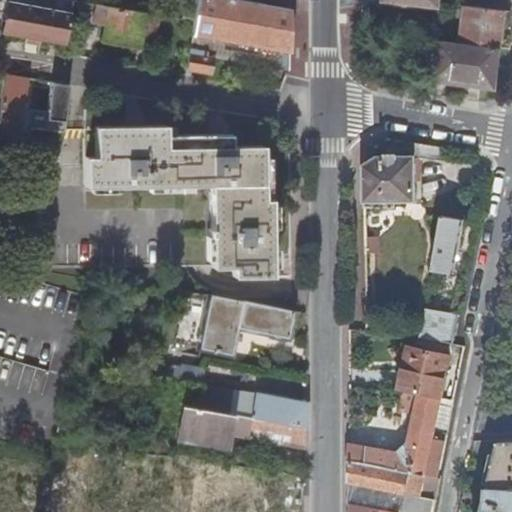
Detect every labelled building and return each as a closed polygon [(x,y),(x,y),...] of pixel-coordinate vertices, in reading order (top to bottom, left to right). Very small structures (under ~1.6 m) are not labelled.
[(6,0),(3,19),(67,30),(73,0),(6,0)] [(257,68),(274,69),(288,71),(287,9),(237,0),(196,0),(193,20),(185,76),(190,77),(191,70),(208,73),(209,69),(214,70),(216,58),(222,60),(221,61),(229,63),(225,83),(260,89),(263,74),(257,68)] [(150,38),(155,13),(107,5),(101,40),(137,46),(139,36),(150,38)] [(461,6),(457,43),(492,48),(495,48),(500,11),(461,6)] [(3,19),(1,31),(57,42),(64,43),(67,30),(3,19)] [(487,87),(492,48),(457,43),(434,40),(429,79),(451,82),(451,88),(465,90),(465,84),(487,87)] [(55,56),(62,57),(62,56),(64,43),(57,42),(55,56)] [(270,91),(274,69),(257,68),(263,74),(260,89),(270,91)] [(31,140),(48,143),(60,146),(68,85),(51,83),(48,111),(25,108),(28,87),(27,86),(28,78),(6,74),(0,120),(0,135),(20,139),(31,140)] [(96,157),(86,157),(87,187),(211,185),(213,266),(234,266),(234,276),(272,275),(271,198),(264,198),(263,145),(232,145),(232,135),(166,136),(166,125),(96,127),(96,157)] [(448,149),(422,145),(422,147),(416,146),(416,156),(417,156),(417,159),(446,163),(448,149)] [(379,157),(365,167),(366,208),(406,208),(406,201),(417,201),(416,157),(401,157),(401,156),(398,156),(398,154),(385,154),(385,156),(383,156),(383,157),(379,157)] [(463,227),(464,220),(445,217),(442,217),(433,269),(454,274),(461,241),(461,239),(463,227)] [(463,227),(478,229),(480,223),(464,220),(463,227)] [(287,338),(292,312),(211,296),(199,349),(230,355),(236,326),(287,338)] [(426,309),(420,338),(454,345),(460,316),(426,309)] [(409,371),(405,370),(404,370),(400,390),(442,398),(450,358),(415,349),(409,371)] [(409,371),(415,349),(410,349),(405,370),(409,371)] [(90,421),(94,392),(97,369),(88,367),(84,389),(80,420),(90,421)] [(187,383),(182,407),(199,407),(203,385),(187,383)] [(270,396),(203,385),(199,407),(304,426),(304,402),(287,399),(287,397),(271,394),(270,396)] [(435,434),(441,406),(442,400),(420,396),(404,393),(402,408),(417,411),(410,443),(402,453),(349,444),(349,460),(441,478),(443,471),(442,464),(445,448),(447,447),(449,437),(435,434)] [(435,434),(449,437),(453,416),(454,409),(441,406),(435,434)] [(229,435),(304,448),(304,426),(199,407),(182,407),(176,439),(227,448),(229,435)] [(71,423),(59,419),(55,433),(67,437),(71,423)] [(100,425),(80,421),(78,443),(97,447),(100,425)] [(511,439),(497,440),(486,487),(490,487),(511,488),(511,439)] [(441,481),(441,478),(349,460),(349,489),(349,511),(435,511),(438,500),(443,481),(441,481)] [(485,511),(511,511),(511,488),(490,487),(489,499),(485,511)]
